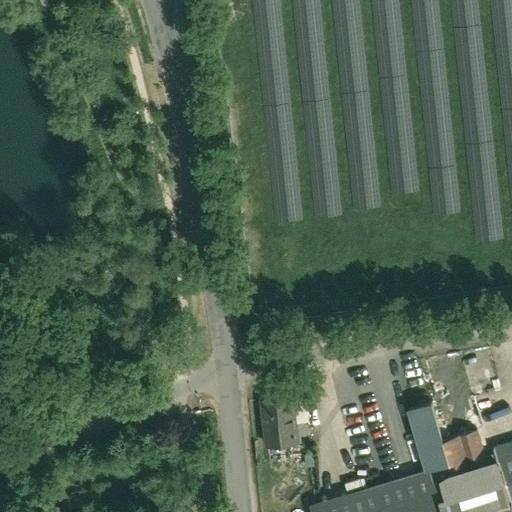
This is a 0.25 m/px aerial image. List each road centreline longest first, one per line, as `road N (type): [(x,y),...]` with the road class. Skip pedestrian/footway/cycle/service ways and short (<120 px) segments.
road 1 (residential): [(230,371),(161,0)]
road 2 (residential): [(511,328),(230,371)]
road 3 (residential): [(0,457),(230,371)]
road 4 (residential): [(248,511),(230,371)]
